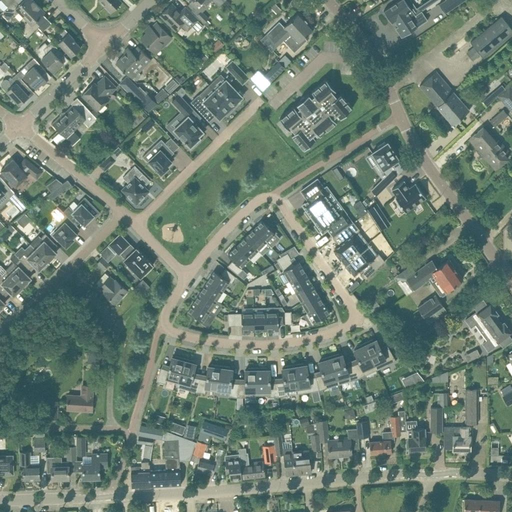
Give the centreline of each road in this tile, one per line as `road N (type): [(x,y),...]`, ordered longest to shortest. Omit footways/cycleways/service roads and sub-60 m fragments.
road 1 (residential): [(188,277),(158,321),(187,337),(278,345),(358,321),(275,194),(206,256)]
road 2 (tertiary): [(511,279),(426,161),(361,35),(330,0)]
road 3 (tertiary): [(113,496),(432,474)]
road 4 (residential): [(113,496),(128,431),(0,426)]
road 5 (residential): [(135,225),(263,100)]
road 6 (residential): [(0,335),(121,212)]
road 7 (residential): [(18,127),(121,212)]
